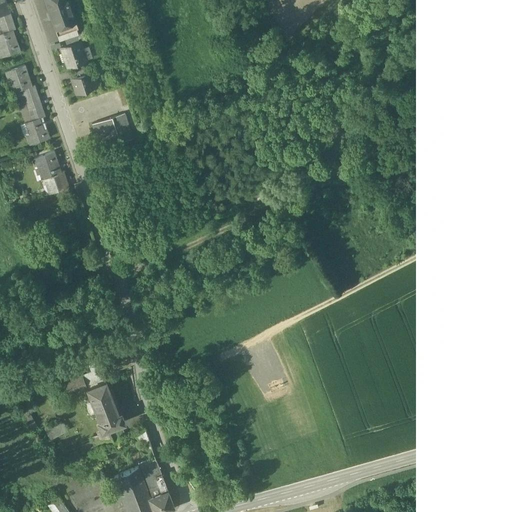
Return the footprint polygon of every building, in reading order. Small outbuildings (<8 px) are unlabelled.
[(45,0),(55,28),(76,21),(73,13),(72,13),(68,2),(69,1),(68,0),(45,0)] [(0,8),(0,15),(10,12),(8,6),(0,8)] [(10,12),(0,15),(0,22),(12,18),(10,12)] [(16,28),(12,18),(0,22),(0,56),(20,49),(13,29),(16,28)] [(76,21),(55,28),(59,41),(65,39),(78,34),(80,34),(76,21)] [(78,34),(65,39),(67,45),(80,41),(78,34)] [(67,45),(61,47),(68,66),(86,60),(80,41),(67,45)] [(11,80),(17,97),(37,89),(35,84),(29,86),(25,74),(29,73),(26,64),(4,71),(8,81),(11,80)] [(87,66),(75,70),(77,76),(89,72),(87,66)] [(77,76),(72,78),(77,92),(94,87),(89,72),(77,76)] [(17,97),(20,106),(40,99),(37,89),(17,97)] [(20,106),(22,113),(43,105),(40,99),(20,106)] [(22,113),(30,134),(27,135),(30,144),(51,137),(48,129),(45,130),(40,117),(46,115),(43,105),(22,113)] [(125,112),(92,123),(100,148),(133,138),(125,112)] [(54,151),(33,158),(40,179),(45,177),(47,183),(56,180),(57,183),(67,180),(64,171),(60,172),(54,151)] [(56,180),(47,183),(50,193),(69,187),(67,180),(57,183),(56,180)] [(29,222),(21,224),(26,242),(34,239),(29,222)] [(60,398),(85,389),(107,381),(104,368),(55,384),(60,398)] [(107,381),(85,389),(100,432),(110,428),(122,424),(107,381)] [(63,422),(45,430),(50,441),(68,433),(63,422)] [(145,427),(127,436),(133,447),(149,439),(145,427)] [(115,441),(110,428),(100,432),(92,437),(94,442),(82,446),(87,455),(90,453),(103,447),(115,441)] [(108,459),(103,447),(90,453),(96,465),(108,459)] [(149,461),(147,459),(138,463),(139,466),(138,466),(147,489),(158,485),(152,470),(159,467),(156,459),(149,461)] [(138,466),(114,476),(127,511),(154,511),(150,497),(147,489),(138,466)] [(158,485),(147,489),(150,497),(154,511),(167,511),(172,510),(174,506),(171,497),(172,497),(171,495),(170,495),(168,489),(167,486),(159,467),(152,470),(158,485)] [(69,511),(57,494),(50,499),(59,511),(69,511)]
